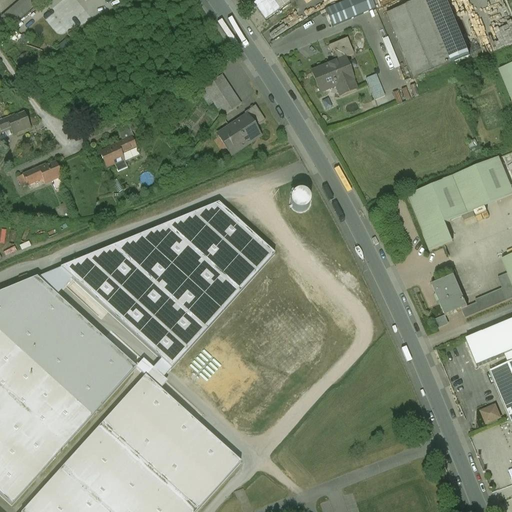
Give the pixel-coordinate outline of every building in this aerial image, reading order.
[(43,1),(41,0),(21,0),(1,17),(11,29),(43,1)] [(268,0),(265,2),(263,0),(255,0),(252,3),(264,19),(289,2),(287,0),(268,0)] [(370,0),(349,0),(327,9),(334,26),(374,10),(370,0)] [(424,0),(423,0),(387,15),(412,79),(450,64),(424,0)] [(445,0),(424,0),(450,64),(468,57),(445,0)] [(334,63),(312,72),(319,93),(336,88),(339,97),(356,91),(345,60),(353,57),(347,40),(328,47),(334,63)] [(25,55),(20,58),(25,67),(31,64),(25,55)] [(511,66),(499,71),(511,103),(511,66)] [(376,75),(365,79),(374,101),(384,97),(376,75)] [(221,77),(202,89),(220,116),(239,104),(221,77)] [(243,113),(246,117),(253,129),(264,121),(254,106),(243,113)] [(134,138),(123,113),(111,118),(122,143),(131,139),(134,138)] [(15,119),(14,117),(0,123),(0,135),(11,130),(13,136),(30,129),(24,115),(15,119)] [(253,129),(246,117),(218,137),(230,154),(258,135),(253,129)] [(122,143),(109,149),(109,151),(100,155),(106,169),(114,165),(123,161),(123,160),(121,156),(136,149),(131,139),(122,143)] [(136,149),(121,156),(123,160),(124,160),(125,164),(140,157),(139,154),(138,154),(139,153),(138,152),(136,149)] [(511,192),(500,159),(406,197),(428,252),(453,243),(445,223),(511,196),(511,192)] [(123,161),(114,165),(118,173),(127,169),(125,164),(124,160),(123,160),(123,161)] [(46,166),(23,176),(27,186),(42,180),(45,185),(61,178),(56,164),(46,168),(46,166)] [(27,186),(23,176),(18,178),(22,188),(27,186)] [(220,202),(62,268),(172,368),(274,255),(220,202)] [(511,255),(502,260),(507,273),(511,284),(511,255)] [(467,307),(461,310),(465,319),(511,298),(511,284),(507,273),(497,278),(502,289),(475,300),(477,303),(467,307)] [(454,276),(432,285),(445,317),(461,310),(467,307),(454,276)] [(36,281),(0,295),(0,496),(12,507),(135,370),(36,281)] [(441,328),(451,324),(448,316),(438,320),(441,328)] [(511,322),(479,335),(488,358),(511,348),(511,322)] [(511,363),(489,373),(511,426),(511,363)] [(170,385),(153,370),(25,511),(196,511),(241,462),(163,392),(170,385)] [(499,404),(482,411),(488,426),(505,418),(499,404)]
